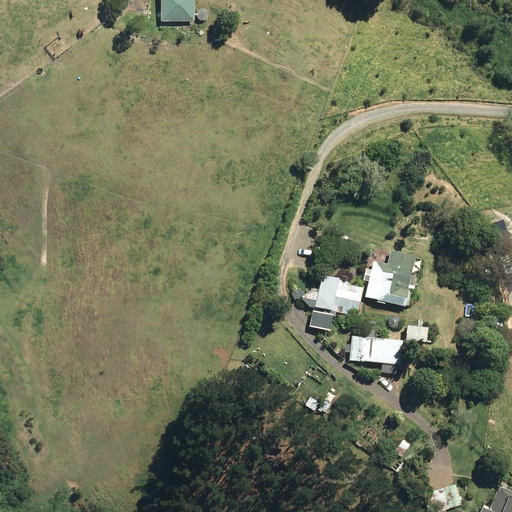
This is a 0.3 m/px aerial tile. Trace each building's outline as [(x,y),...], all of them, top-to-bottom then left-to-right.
[(160,0),(161,21),(194,21),(193,0),(160,0)] [(210,9),(194,9),(194,23),(209,24),(210,9)] [(373,261),(365,297),(405,307),(409,290),(407,290),(415,256),(390,251),(387,265),(373,261)] [(347,281),(323,275),(315,307),(324,309),(319,327),(328,329),(332,316),(335,316),(336,312),(348,315),(350,309),(357,310),(362,288),(346,284),(347,281)] [(401,318),(390,315),(387,327),(398,330),(401,318)] [(486,319),(485,332),(501,333),(502,321),(486,319)] [(407,325),(405,340),(426,342),(428,327),(407,325)] [(362,337),(360,361),(400,365),(402,342),(362,337)] [(314,412),(317,407),(325,413),(333,401),(324,395),(319,403),(310,396),(304,405),(314,412)] [(409,466),(402,460),(393,471),(401,476),(409,466)] [(455,485),(422,495),(427,511),(436,511),(461,505),(455,485)] [(483,508),(481,511),(493,511),(494,511),(495,511),(511,511),(511,491),(500,486),(489,510),(483,508)]
